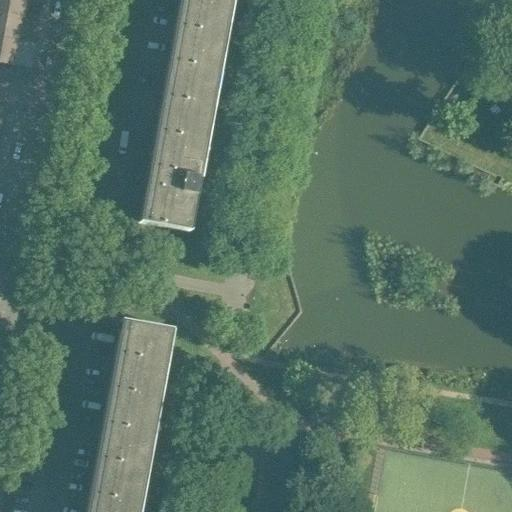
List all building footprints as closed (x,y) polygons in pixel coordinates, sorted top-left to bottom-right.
[(0,0),(0,10),(22,15),(24,0),(0,0)] [(178,0),(138,223),(137,223),(137,224),(143,225),(187,233),(207,127),(217,72),(229,0),(178,0)] [(0,36),(17,40),(22,15),(0,10),(0,36)] [(0,63),(12,66),(17,40),(0,36),(0,63)] [(0,81),(9,83),(11,72),(0,69),(0,81)] [(0,93),(7,95),(9,83),(0,81),(0,93)] [(136,511),(169,331),(118,322),(118,323),(119,323),(84,511),(136,511)]
